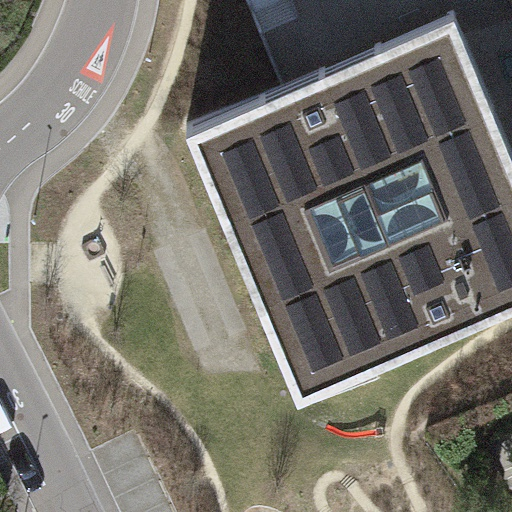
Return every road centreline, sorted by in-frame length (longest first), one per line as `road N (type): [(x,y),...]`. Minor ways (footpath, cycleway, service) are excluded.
road 1 (residential): [(0,152),(59,95),(104,0)]
road 2 (residential): [(0,360),(71,511)]
